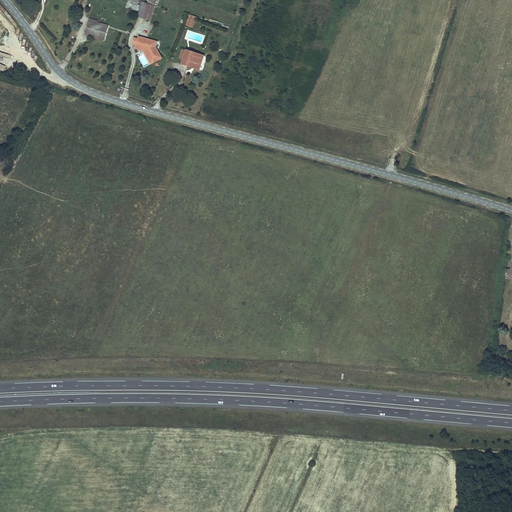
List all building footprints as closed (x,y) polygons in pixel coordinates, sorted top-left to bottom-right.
[(136,11),(136,10),(138,5),(139,1),(136,0),(128,0),(126,8),(136,11)] [(152,14),(154,6),(155,2),(149,0),(148,3),(146,12),(152,14)] [(146,12),(148,3),(142,1),(138,17),(150,20),(152,14),(146,12)] [(193,27),(196,17),(190,15),(187,25),(193,27)] [(89,19),(88,22),(108,27),(108,25),(97,22),(97,21),(89,19)] [(88,22),(85,32),(98,36),(98,35),(101,36),(101,37),(105,38),(108,27),(88,22)] [(157,42),(139,37),(138,39),(136,45),(136,47),(147,50),(146,52),(152,63),(162,58),(155,47),(157,42)] [(146,52),(147,50),(136,47),(135,49),(143,51),(151,64),(152,63),(146,52)] [(186,51),(183,59),(182,64),(188,66),(189,64),(192,66),(193,64),(200,66),(204,56),(186,50),(186,51)]
